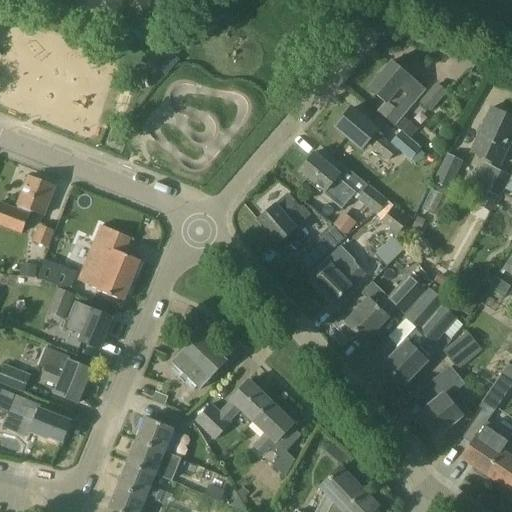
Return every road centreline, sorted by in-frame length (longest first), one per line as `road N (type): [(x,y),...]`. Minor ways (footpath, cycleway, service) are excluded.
road 1 (residential): [(511,83),(408,33),(370,31),(198,233)]
road 2 (unclassified): [(429,489),(231,255),(198,233)]
road 3 (residential): [(77,496),(161,290),(198,233)]
road 4 (unclassified): [(198,233),(164,200),(0,137)]
